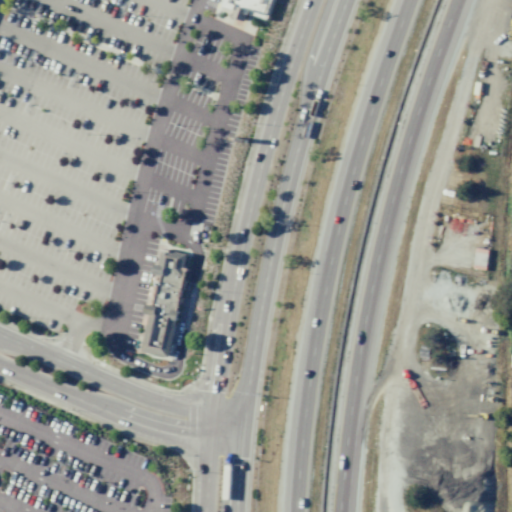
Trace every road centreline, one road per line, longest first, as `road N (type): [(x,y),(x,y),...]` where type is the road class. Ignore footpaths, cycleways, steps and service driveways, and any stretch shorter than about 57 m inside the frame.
road 1 (motorway): [(416,0),(377,94),(328,281),(296,511)]
road 2 (motorway): [(340,511),(378,260),(409,140),(459,0)]
road 3 (secondary): [(235,511),(273,244),(345,0)]
road 4 (secondary): [(312,0),(237,264),(204,511)]
road 5 (residential): [(243,425),(152,401),(0,335)]
road 6 (residential): [(0,364),(152,427),(211,438),(243,425)]
